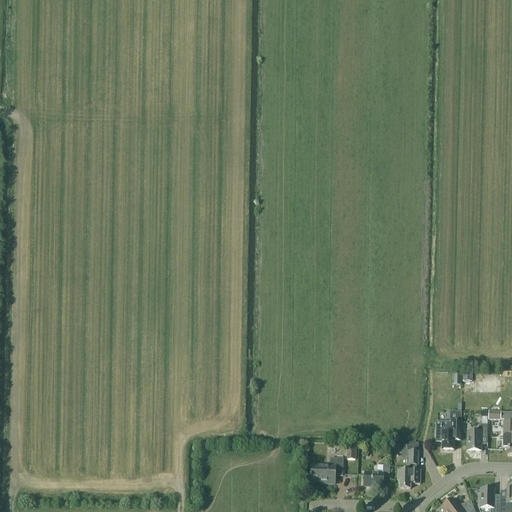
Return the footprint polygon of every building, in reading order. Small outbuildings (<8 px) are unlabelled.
[(489,413),(488,421),(501,422),(501,414),(489,413)] [(511,422),(504,422),(503,449),(508,450),(508,457),(511,456),(511,422)] [(437,442),(442,442),(442,451),(454,452),(454,438),(461,438),(461,423),(450,423),(449,427),(443,427),(443,426),(441,426),(441,427),(437,427),(437,426),(436,426),(436,443),(437,443),(437,442)] [(467,452),(481,452),(481,439),(487,439),(487,426),(478,426),(478,433),(467,433),(467,452)] [(347,461),(356,461),(356,448),(347,448),(347,461)] [(410,490),(410,485),(420,485),(420,472),(416,472),(417,466),(418,466),(418,453),(409,453),(408,466),(410,466),(410,472),(397,472),(397,482),(399,482),(399,490),(410,490)] [(312,467),(311,483),(321,483),(321,485),(335,485),(335,477),(342,478),(343,460),(330,460),(330,468),(312,467)] [(376,489),(383,489),(384,478),(390,478),(390,466),(383,466),(383,475),(365,474),(364,488),(377,488),(376,489)] [(511,511),(511,486),(507,487),(507,501),(500,500),(500,511),(511,511)] [(490,511),(499,511),(500,508),(494,507),(494,490),(480,490),(480,509),(491,509),(490,511)] [(453,500),(441,509),(443,511),(474,511),(471,502),(463,505),(464,508),(461,511),(453,500)]
